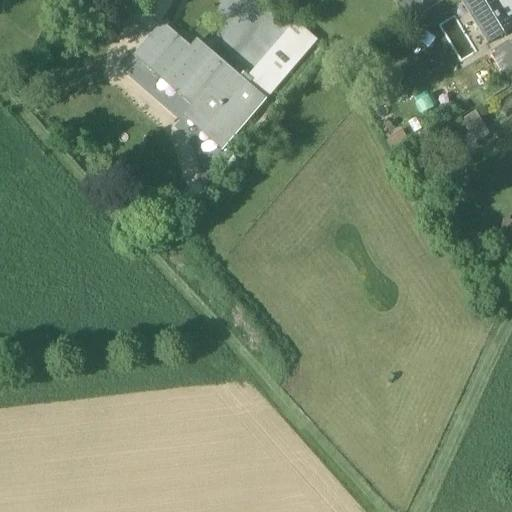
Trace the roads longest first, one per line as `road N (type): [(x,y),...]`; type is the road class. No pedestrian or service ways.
road 1 (track): [(0,95),(377,511)]
road 2 (track): [(419,511),(511,310)]
